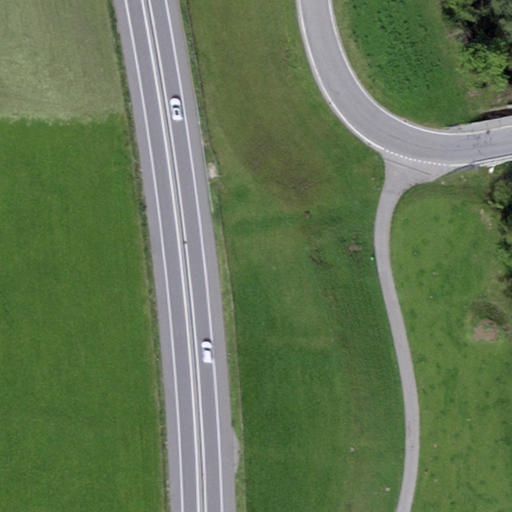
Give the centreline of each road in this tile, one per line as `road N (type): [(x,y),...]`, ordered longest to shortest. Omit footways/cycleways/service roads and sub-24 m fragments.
road 1 (trunk): [(132,0),(166,223),(189,511)]
road 2 (trunk): [(213,511),(200,310),(157,0)]
road 3 (track): [(404,140),(381,261),(421,376),(423,452),(413,511)]
road 4 (tertiary): [(511,140),(461,151),(429,148),(364,118),(339,85),(314,0)]
